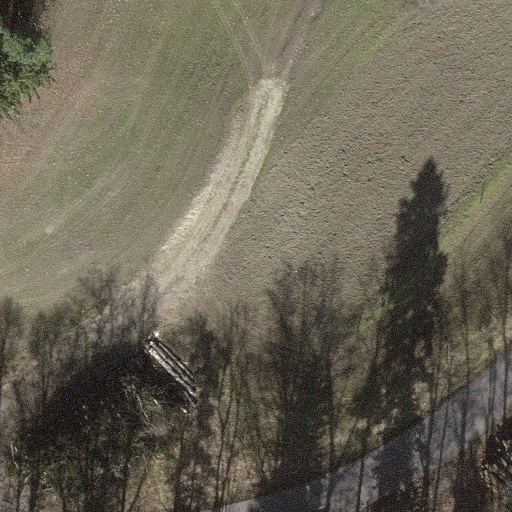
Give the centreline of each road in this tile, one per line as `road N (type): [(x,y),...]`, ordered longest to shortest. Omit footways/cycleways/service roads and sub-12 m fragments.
road 1 (track): [(0,404),(190,268),(252,146),(281,46),(314,0)]
road 2 (tertiary): [(254,511),(307,499),(424,442),(511,370)]
